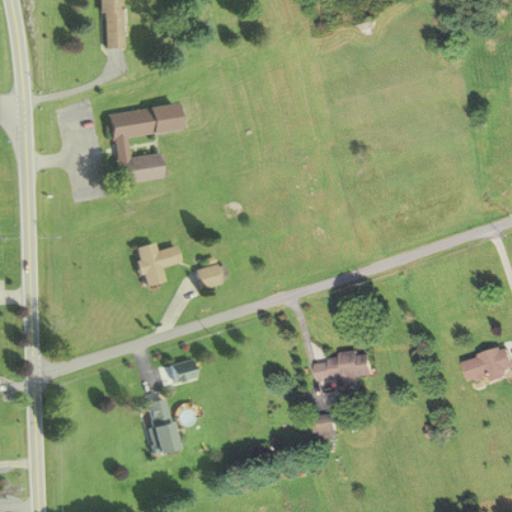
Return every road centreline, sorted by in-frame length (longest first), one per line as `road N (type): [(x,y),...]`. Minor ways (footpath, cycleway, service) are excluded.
road 1 (tertiary): [(33,511),(24,167),(4,0)]
road 2 (residential): [(511,218),(29,378)]
